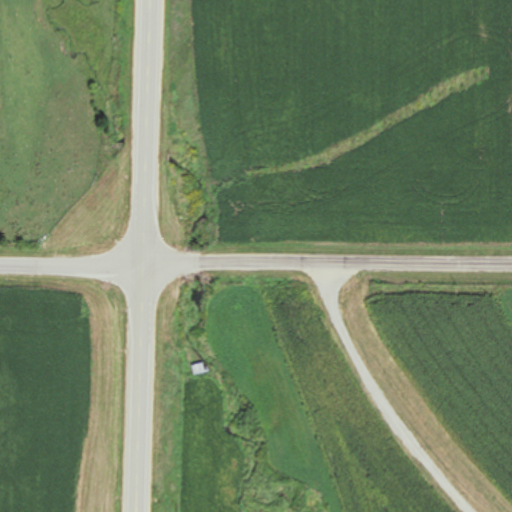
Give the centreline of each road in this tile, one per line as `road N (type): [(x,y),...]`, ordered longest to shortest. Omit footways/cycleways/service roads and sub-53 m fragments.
road 1 (primary): [(136,511),(150,0)]
road 2 (residential): [(0,265),(511,269)]
